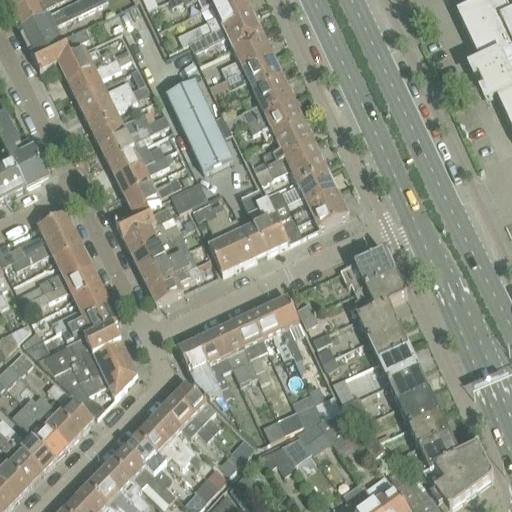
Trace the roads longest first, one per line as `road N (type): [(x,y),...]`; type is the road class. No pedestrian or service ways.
road 1 (secondary): [(511,331),(354,0)]
road 2 (unclassified): [(150,341),(422,220)]
road 3 (secondary): [(318,0),(422,220)]
road 4 (secondary): [(422,220),(511,430)]
road 5 (unclassified): [(43,511),(164,384),(150,341)]
road 6 (unclassified): [(76,195),(0,36)]
road 7 (unclassified): [(150,341),(76,195)]
